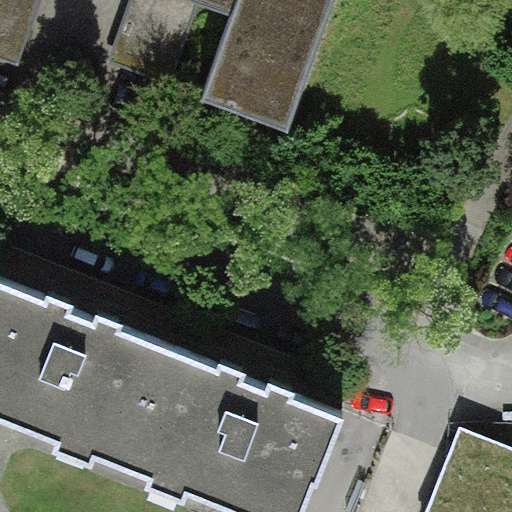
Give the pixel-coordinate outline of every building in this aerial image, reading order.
[(0,0),(0,41),(14,47),(29,0),(0,0)] [(127,0),(106,58),(170,80),(196,1),(193,0),(127,0)] [(201,92),(284,122),(327,0),(193,0),(196,1),(229,12),(201,92)] [(38,305),(0,290),(0,419),(61,442),(56,455),(94,469),(98,458),(157,481),(153,492),(190,506),(193,498),(228,511),(299,511),(339,422),(273,396),(38,305)] [(511,511),(511,452),(459,432),(428,511),(511,511)]
